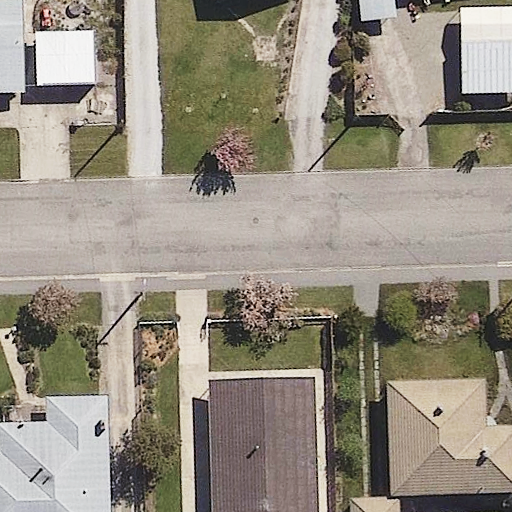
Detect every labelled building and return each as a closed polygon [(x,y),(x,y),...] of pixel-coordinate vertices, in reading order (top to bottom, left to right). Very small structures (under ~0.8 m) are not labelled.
[(27,0),(0,0),(0,100),(27,101),(27,0)] [(127,0),(33,0),(34,89),(97,89),(97,29),(127,29),(127,0)] [(395,0),(352,0),(354,25),(397,22),(395,0)] [(319,511),(316,381),(206,383),(209,511),(319,511)] [(382,501),(345,501),(344,511),(402,511),(402,493),(511,492),(511,433),(484,433),(484,381),(382,381),(382,501)] [(0,511),(105,511),(103,396),(31,398),(31,419),(0,419),(0,511)]
